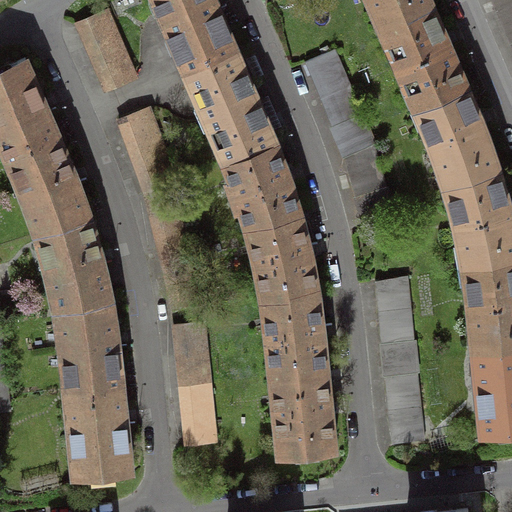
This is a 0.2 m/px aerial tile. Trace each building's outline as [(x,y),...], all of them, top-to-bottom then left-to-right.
[(155,0),(185,69),(237,47),(216,0),(155,0)] [(371,0),(373,4),(375,3),(385,27),(433,6),(431,0),(371,0)] [(511,0),(493,0),(494,2),(511,43),(511,0)] [(433,6),(385,27),(394,48),(392,49),(407,83),(408,82),(419,106),(468,85),(448,40),(433,6)] [(106,9),(77,22),(91,56),(105,89),(135,76),(106,9)] [(185,69),(225,161),(276,140),(276,139),(256,93),(237,47),(185,69)] [(331,126),(338,141),(368,128),(352,90),(334,48),(306,61),(322,99),(333,126),(331,126)] [(1,139),(9,157),(59,135),(42,97),(25,57),(0,67),(0,131),(2,137),(1,139)] [(468,85),(419,106),(428,127),(426,128),(439,161),(441,160),(448,184),(499,169),(487,133),(482,119),(468,85)] [(132,156),(145,193),(173,181),(168,167),(171,166),(150,107),(118,119),(132,156)] [(355,196),(360,211),(391,202),(374,142),(368,128),(338,141),(344,155),(345,154),(352,179),(357,196),(355,196)] [(59,135),(9,157),(17,175),(19,176),(33,211),(31,211),(38,232),(90,215),(79,184),(76,175),(59,135)] [(225,161),(247,225),(300,212),(291,180),(290,180),(289,176),(287,171),(288,170),(276,140),(225,161)] [(499,169),(448,184),(454,205),(452,205),(461,240),(462,240),(467,265),(511,257),(511,217),(511,212),(509,205),(499,169)] [(152,220),(158,247),(188,240),(173,181),(145,193),(152,220)] [(362,219),(364,226),(396,216),(391,202),(360,211),(362,219)] [(247,225),(263,299),(318,290),(311,255),(311,256),(310,251),(308,245),(309,245),(300,212),(247,225)] [(90,215),(38,232),(43,249),(45,250),(55,287),(53,288),(57,308),(111,298),(102,256),(90,215)] [(166,277),(171,306),(200,301),(195,270),(188,240),(158,247),(166,277)] [(511,257),(467,265),(471,286),(469,286),(473,323),(475,322),(477,348),(475,348),(475,349),(511,345),(511,257)] [(381,343),(383,358),(416,355),(407,274),(376,280),(380,317),(383,343),(381,343)] [(263,299),(271,375),(326,369),(324,336),(323,336),(322,331),(322,326),(318,290),(263,299)] [(111,298),(57,308),(60,328),(62,329),(67,366),(65,367),(67,388),(122,382),(117,340),(116,326),(111,298)] [(177,364),(179,384),(210,381),(203,321),(173,324),(177,364)] [(511,345),(475,349),(477,369),(479,369),(483,406),(481,406),(483,431),(511,428),(511,345)] [(389,399),(393,442),(424,439),(416,355),(383,358),(385,374),(386,374),(389,399)] [(326,369),(271,375),(280,452),(334,446),(331,412),(330,412),(330,408),(329,402),(330,402),(326,369)] [(182,405),(186,443),(216,440),(210,381),(179,384),(182,405)] [(126,425),(122,382),(67,388),(69,407),(71,408),(75,446),(73,446),(76,473),(130,467),(126,425)] [(0,410),(9,409),(7,394),(0,394),(0,410)]
